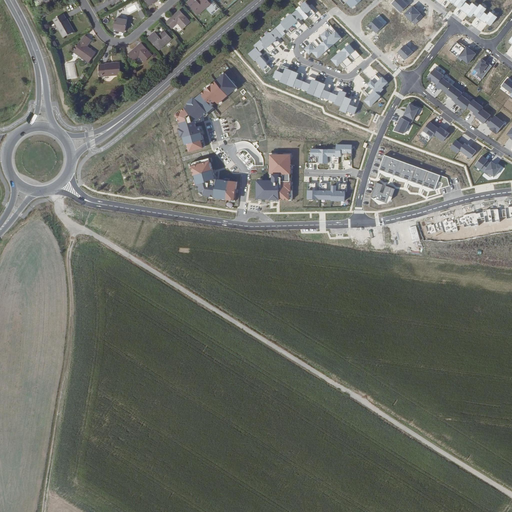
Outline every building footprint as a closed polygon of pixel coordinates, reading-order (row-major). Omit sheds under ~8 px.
[(189,0),(187,2),(198,15),(211,3),(208,0),(189,0)] [(298,8),(305,16),(306,18),(309,15),(310,16),(316,11),(306,0),(305,0),(297,7),(298,8)] [(406,2),(404,0),(395,0),(393,2),(402,11),(409,4),(406,1),(406,2)] [(459,8),(462,11),(468,4),(465,2),(464,2),(460,7),(459,8)] [(471,16),(474,13),(478,7),(473,3),(470,6),(471,6),(466,12),(471,16)] [(465,13),(466,12),(471,6),(470,6),(468,4),(462,11),(465,13)] [(413,5),(405,13),(416,24),(417,23),(424,16),(421,13),(413,5)] [(474,13),(479,17),(483,12),(484,12),(487,9),(481,5),(478,7),(474,13)] [(302,18),(305,16),(298,8),(292,13),(297,18),(298,18),(300,16),(302,18)] [(180,10),(167,21),(172,28),(178,23),(183,29),(190,22),(180,10)] [(302,23),(298,18),(297,18),(292,13),(291,12),(281,20),(282,21),(287,27),(286,27),(291,32),(302,23)] [(478,18),(482,21),(487,14),(484,12),(483,12),(479,17),(478,18)] [(491,25),(497,17),(491,12),(488,15),(490,17),(486,21),(491,25)] [(74,31),(63,14),(53,19),(63,37),(74,31)] [(485,23),(486,21),(490,17),(488,15),(487,14),(482,21),(485,23)] [(425,15),(424,16),(417,23),(427,33),(436,23),(432,19),(431,20),(428,17),(428,18),(425,15)] [(127,20),(116,17),(114,29),(125,31),(127,20)] [(275,37),(276,36),(278,34),(280,36),(286,32),(284,29),(286,27),(287,27),(282,21),(270,31),(275,37)] [(318,56),(342,36),(332,24),(329,26),(334,32),(331,34),(327,28),(321,33),(325,39),(323,41),(318,35),(313,40),(317,46),(315,48),(310,42),(305,47),(309,53),(313,50),(318,56)] [(155,31),(149,37),(159,50),(172,38),(164,30),(158,35),(155,31)] [(270,30),(260,38),(264,43),(263,44),(265,46),(269,51),(280,41),(276,36),(275,37),(270,31),(270,30)] [(92,43),(85,38),(74,51),(88,62),(95,52),(89,48),(92,43)] [(264,43),(260,38),(254,44),(256,46),(260,50),(265,46),(263,44),(264,43)] [(356,49),(350,42),(332,57),(338,64),(342,60),(347,65),(352,61),(348,55),(351,53),(355,58),(361,54),(356,48),(356,49)] [(456,42),(450,50),(458,57),(466,47),(463,44),(462,46),(459,44),(456,42)] [(405,45),(397,53),(404,60),(412,51),(405,45)] [(262,53),(260,50),(256,46),(248,52),(254,59),(255,58),(261,66),(261,67),(265,72),(271,67),(260,54),(262,53)] [(467,46),(466,47),(458,57),(457,59),(461,61),(463,59),(469,63),(476,54),(467,46)] [(149,50),(131,55),(133,63),(141,61),(143,68),(153,66),(149,50)] [(482,59),(474,69),(478,72),(476,75),(482,79),(492,66),(489,64),(487,66),(485,64),(486,62),(482,59)] [(357,106),(354,105),(357,98),(350,95),(350,97),(345,95),(347,91),(343,89),(343,88),(336,85),(334,92),(329,90),(331,83),(324,81),(324,82),(315,78),(316,77),(309,74),(306,81),(301,79),(304,72),(297,69),(296,71),(288,67),(288,66),(282,63),(279,70),(276,69),(273,76),(280,79),(280,80),(293,85),(294,84),(307,90),(307,91),(321,96),(321,95),(335,101),(335,102),(341,105),(340,109),(347,111),(347,110),(355,113),(357,106)] [(119,64),(99,65),(100,77),(120,76),(119,64)] [(433,80),(438,84),(443,77),(445,75),(435,68),(428,77),(432,80),(433,80)] [(381,77),(376,73),(371,78),(372,79),(368,82),(370,84),(365,89),(370,94),(365,99),(371,105),(381,95),(379,93),(384,88),(383,86),(389,81),(383,75),(381,77)] [(441,87),(447,92),(453,85),(443,77),(438,84),(436,86),(439,89),(441,87)] [(511,93),(511,82),(507,79),(502,86),(511,94),(511,93)] [(453,99),(456,101),(463,92),(453,85),(447,92),(447,93),(453,98),(453,99)] [(465,109),(468,107),(473,100),(463,92),(456,101),(455,102),(465,109)] [(473,113),(476,116),(484,106),(485,105),(475,97),(473,100),(468,107),(474,112),(473,113)] [(485,122),(488,124),(494,117),(491,114),(492,113),(484,106),(476,116),(484,123),(485,122)] [(488,124),(488,125),(491,127),(490,128),(496,133),(505,123),(495,115),(494,117),(488,124)] [(432,136),(434,134),(440,126),(441,125),(437,122),(435,124),(433,122),(430,121),(423,129),(432,136)] [(443,140),(450,132),(446,129),(445,129),(440,126),(434,134),(443,140)] [(458,152),(460,150),(465,143),(462,140),(460,142),(456,139),(450,147),(458,152)] [(309,154),(309,161),(316,161),(316,154),(319,154),(319,161),(328,162),(328,154),(331,154),(331,162),(338,162),(339,155),(341,155),(341,151),(345,151),(344,159),(352,159),(352,143),(337,143),(337,148),(311,147),(311,154),(309,154)] [(471,158),(476,150),(468,144),(468,145),(465,143),(460,150),(471,158)] [(440,174),(385,154),(379,168),(435,189),(438,181),(440,174)] [(475,166),(483,172),(490,163),(487,160),(488,159),(482,155),(475,166)] [(483,172),(490,177),(491,175),(494,177),(501,167),(497,164),(497,165),(491,161),(490,163),(483,172)] [(427,191),(435,189),(379,168),(379,170),(380,171),(387,175),(392,176),(394,176),(398,180),(407,181),(408,182),(413,185),(421,187),(423,187),(427,191)] [(447,177),(440,174),(438,181),(443,182),(441,188),(450,185),(447,177)] [(308,181),(307,197),(332,198),(331,199),(345,199),(345,190),(347,190),(347,182),(340,182),(339,189),(336,189),(336,184),(332,184),(332,189),(327,189),(327,182),(320,181),(319,189),(315,188),(316,181),(308,181)] [(383,183),(377,181),(371,195),(387,201),(389,194),(392,195),(395,188),(386,184),(383,192),(380,191),(383,183)] [(391,199),(392,195),(389,194),(387,201),(371,195),(371,196),(379,203),(387,202),(391,199)] [(134,219),(129,223),(136,231),(141,227),(134,219)]
